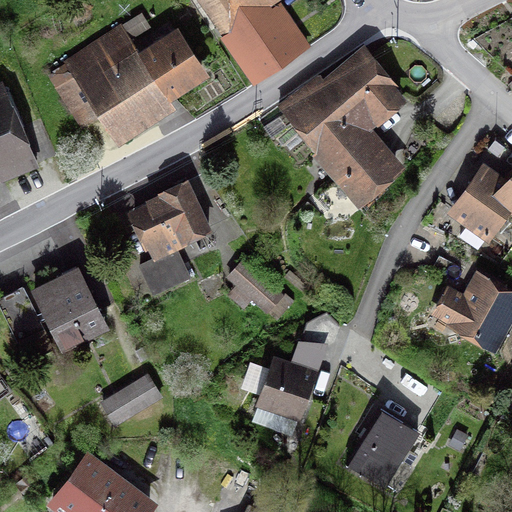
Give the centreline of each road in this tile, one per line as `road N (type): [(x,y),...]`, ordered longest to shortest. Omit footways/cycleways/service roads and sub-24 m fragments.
road 1 (residential): [(385,18),(216,125),(0,235)]
road 2 (residential): [(511,110),(438,43),(428,12)]
